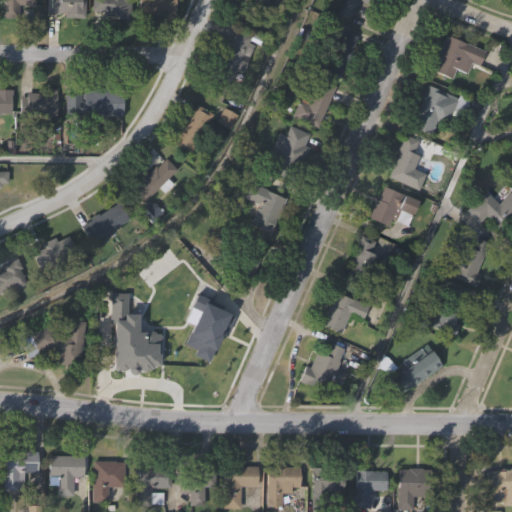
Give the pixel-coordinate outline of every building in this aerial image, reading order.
[(3,18),(3,0),(35,0),(35,6),(23,6),(23,5),(18,5),(18,18),(3,18)] [(47,0),(86,0),(86,17),(65,17),(65,12),(59,12),(59,13),(47,13),(47,0)] [(100,0),(130,0),(131,18),(100,18),(100,0)] [(136,20),(136,14),(138,14),(138,0),(176,0),(176,18),(169,18),(169,20),(155,20),(155,17),(151,17),(151,20),(136,20)] [(242,0),(241,9),(266,14),(269,0),(242,0)] [(371,0),(370,3),(360,0),(358,4),(356,2),(350,17),(332,10),(335,0),(371,0)] [(342,76),(316,64),(324,46),(330,49),(335,37),(339,39),(344,28),(360,35),(342,76)] [(237,88),(210,77),(220,54),(222,55),(228,41),(230,42),(236,29),(251,36),(249,42),(254,45),(237,88)] [(485,50),(479,65),(468,61),(464,72),(455,68),(451,78),(432,70),(446,34),(485,50)] [(317,126),(291,114),(301,91),(310,94),(316,79),(334,87),(317,126)] [(446,123),(436,119),(430,132),(412,124),(419,110),(417,109),(423,95),(421,94),(427,82),(442,89),(442,91),(457,98),(446,123)] [(11,112),(0,111),(0,87),(11,87),(11,112)] [(56,87),(56,115),(20,115),(20,95),(27,95),(27,91),(46,91),(46,87),(56,87)] [(64,115),(64,93),(84,93),(84,88),(123,88),(123,115),(64,115)] [(190,154),(173,145),(182,130),(179,128),(183,121),(186,123),(197,103),(214,113),(190,154)] [(267,153),(277,130),(284,133),(288,123),(307,132),(302,143),(307,145),(292,179),(268,168),(274,156),(267,153)] [(418,155),(412,168),(424,174),(417,189),(387,175),(398,151),(396,150),(404,133),(418,140),(412,152),(418,155)] [(144,201),(131,188),(155,166),(156,167),(166,158),(177,170),(167,179),(172,184),(163,193),(158,188),(144,201)] [(0,171),(9,171),(9,183),(3,183),(3,187),(0,187),(0,171)] [(283,198),(267,232),(247,222),(256,203),(237,194),(245,179),(283,198)] [(407,223),(391,216),(387,225),(367,216),(375,198),(376,198),(381,185),(416,199),(407,223)] [(511,189),(511,220),(501,232),(485,216),(479,223),(465,210),(484,190),(498,204),(511,189)] [(91,243),(80,227),(91,220),(89,218),(97,213),(98,215),(118,202),(128,219),(91,243)] [(377,254),(365,283),(345,275),(352,260),(350,260),(356,246),(355,245),(360,232),(375,238),(369,250),(377,254)] [(269,241),(250,285),(230,276),(249,233),(269,241)] [(31,254),(42,248),(40,244),(54,237),(56,241),(67,236),(77,255),(62,262),(62,261),(40,272),(31,254)] [(475,287),(443,273),(449,261),(456,264),(465,245),(472,249),(476,238),(488,243),(475,273),(480,275),(475,287)] [(17,258),(22,268),(20,269),(27,284),(17,290),(15,285),(0,292),(0,271),(3,270),(1,266),(17,258)] [(438,303),(446,285),(460,292),(455,303),(458,305),(454,313),(456,313),(452,323),(455,325),(450,336),(419,322),(424,311),(426,312),(431,300),(438,303)] [(367,303),(361,317),(348,312),(340,332),(320,323),(328,302),(330,303),(335,291),(367,303)] [(227,332),(221,329),(207,361),(192,355),(195,349),(183,343),(198,309),(190,306),(195,294),(221,306),(219,311),(233,317),(227,332)] [(135,314),(134,334),(156,334),(156,365),(149,365),(149,368),(117,368),(117,365),(113,365),(114,322),(110,322),(110,300),(126,300),(126,314),(135,314)] [(39,355),(30,332),(54,322),(59,335),(60,335),(60,332),(68,333),(70,318),(85,320),(80,365),(53,361),(54,353),(53,350),(39,355)] [(323,391),(297,379),(304,364),(308,365),(315,350),(320,352),(326,340),(342,347),(337,359),(338,360),(335,367),(345,371),(339,383),(329,378),(323,391)] [(388,376),(396,369),(395,367),(401,362),(400,360),(426,343),(440,364),(410,385),(399,393),(388,376)] [(38,471),(24,471),(24,486),(19,486),(19,489),(3,489),(4,448),(22,448),(22,450),(38,450),(38,471)] [(84,475),(73,475),(73,494),(58,494),(58,475),(49,475),(49,454),(84,454),(84,475)] [(107,485),(106,501),(92,500),(92,459),(123,461),(123,485),(107,485)] [(170,486),(151,486),(151,504),(134,504),(135,462),(151,463),(151,464),(171,465),(170,486)] [(299,486),(291,486),(291,492),(281,492),(281,505),(265,505),(266,465),(275,466),(275,463),(283,463),(283,465),(300,466),(299,486)] [(256,485),(242,485),(241,507),(223,507),(224,464),(256,464),(256,485)] [(214,485),(204,485),(204,504),(189,504),(189,493),(182,492),(182,485),(179,485),(179,468),(193,468),(193,465),(215,465),(214,485)] [(343,489),(333,489),(333,503),(328,503),(328,508),(311,508),(311,466),(344,466),(343,489)] [(412,495),(412,508),(397,508),(397,467),(408,467),(408,466),(422,466),(422,467),(431,467),(430,495),(412,495)] [(386,470),(386,489),(371,489),(371,507),(354,506),(355,487),(356,487),(356,471),(354,471),(354,467),(372,467),(372,470),(386,470)] [(511,505),(501,505),(501,499),(490,499),(491,490),(485,490),(485,469),(495,469),(495,467),(511,467),(511,505)]
